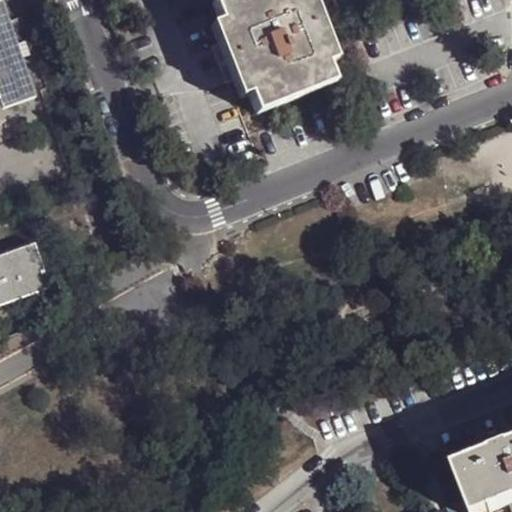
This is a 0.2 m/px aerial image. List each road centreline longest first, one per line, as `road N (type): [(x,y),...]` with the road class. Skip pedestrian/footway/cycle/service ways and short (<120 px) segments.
road 1 (residential): [(276,511),(348,456),(511,387)]
road 2 (residential): [(192,328),(165,288),(0,379)]
